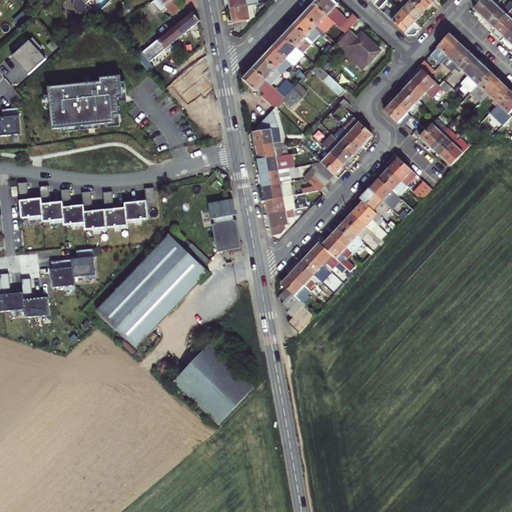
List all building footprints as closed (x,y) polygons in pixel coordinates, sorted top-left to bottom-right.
[(77,0),(74,3),(74,9),(79,15),(85,15),(91,9),(89,7),(95,0),(77,0)] [(175,0),(167,0),(158,8),(165,15),(167,13),(169,16),(181,6),(175,0)] [(260,3),(259,0),(226,0),(228,9),(258,4),(260,3)] [(311,0),(309,3),(304,8),(328,32),(335,25),(345,34),(349,31),(316,0),(311,0)] [(316,0),(349,31),(361,18),(355,12),(350,17),(337,5),(342,0),(316,0)] [(378,0),(378,1),(376,4),(382,9),(390,0),(378,0)] [(416,24),(425,14),(411,0),(399,0),(402,3),(399,6),(403,11),(416,24)] [(411,0),(425,14),(435,3),(431,0),(411,0)] [(487,13),(498,0),(478,0),(477,2),(477,3),(487,13)] [(500,0),(498,0),(487,13),(497,23),(511,7),(511,0),(507,0),(504,4),(500,0)] [(258,8),(258,4),(228,9),(230,22),(234,22),(235,31),(247,28),(251,23),(250,19),(252,18),(252,17),(255,17),(253,9),(258,8)] [(385,12),(407,34),(416,24),(403,11),(399,6),(393,12),(389,8),(385,12)] [(511,7),(497,23),(508,32),(511,27),(511,11),(511,7)] [(322,32),(325,35),(328,32),(304,8),(299,14),(293,19),(315,39),(322,32)] [(204,23),(195,14),(144,58),(152,67),(204,23)] [(289,25),(284,30),(305,50),(315,39),(293,19),(289,25)] [(353,28),(335,47),(362,72),(364,70),(366,71),(385,51),(365,32),(361,35),(353,28)] [(463,39),(452,29),(432,51),(442,61),(444,60),(463,39)] [(295,61),(305,50),(284,30),(279,35),(274,41),(295,61)] [(453,69),(457,66),(473,49),(463,39),(444,60),(453,69)] [(11,60),(27,78),(45,62),(37,54),(41,51),(31,41),(11,60)] [(285,72),(295,61),(274,41),(269,46),(264,52),(285,72)] [(469,73),(483,58),(473,49),(457,66),(461,70),(463,67),(469,73)] [(285,72),(264,52),(259,58),(254,63),(275,83),(285,72)] [(212,58),(192,77),(195,80),(197,81),(200,79),(201,79),(214,67),(212,58)] [(431,73),(437,68),(426,58),(421,64),(424,67),(431,73)] [(461,81),(471,91),(493,67),(483,58),(469,73),(461,81)] [(275,83),(254,63),(244,74),(258,88),(261,85),(267,91),(264,94),(277,107),(281,102),(285,98),(288,95),(280,88),(275,83)] [(346,95),(315,67),(310,73),(341,101),(346,95)] [(424,67),(417,74),(432,87),(439,80),(431,73),(424,67)] [(489,92),(503,76),(493,67),(471,91),(481,100),(489,92)] [(432,87),(417,74),(411,81),(426,94),(432,87)] [(48,88),(53,130),(116,123),(115,116),(121,115),(119,103),(124,102),(121,76),(100,78),(101,82),(48,88)] [(499,101),(511,87),(511,84),(503,76),(489,92),(499,101)] [(195,80),(192,77),(182,86),(185,89),(195,80)] [(288,95),(292,92),(298,85),(299,84),(291,77),(280,88),(288,95)] [(456,86),(446,77),(441,83),(451,92),(456,86)] [(426,94),(411,81),(402,91),(417,104),(421,107),(423,105),(420,101),(426,94)] [(298,85),(292,92),(301,100),(307,93),(298,85)] [(200,117),(205,112),(185,89),(182,86),(173,94),(199,124),(203,120),(200,117)] [(511,87),(499,101),(509,111),(511,108),(511,87)] [(417,104),(402,91),(393,101),(408,114),(417,104)] [(285,98),(295,106),(301,100),(292,92),(288,95),(285,98)] [(281,102),(290,111),(295,106),(285,98),(281,102)] [(352,107),(345,101),(341,106),(347,112),(352,107)] [(412,118),(408,114),(393,101),(383,111),(402,128),(412,118)] [(257,154),(288,148),(277,107),(253,132),(257,154)] [(2,135),(2,137),(24,134),(21,108),(4,109),(5,118),(0,118),(2,135)] [(357,121),(347,132),(349,134),(365,149),(375,138),(357,121)] [(450,129),(441,121),(434,128),(441,135),(445,131),(447,133),(450,129)] [(447,133),(445,131),(441,135),(434,128),(429,134),(422,141),(432,150),(447,133)] [(461,139),(450,129),(447,133),(450,135),(446,139),(452,145),(456,141),(458,143),(461,139)] [(432,150),(442,160),(458,143),(456,141),(452,145),(446,139),(450,135),(447,133),(432,150)] [(344,139),(342,137),(337,143),(355,160),(365,149),(349,134),(344,139)] [(456,149),(465,157),(472,149),(461,139),(458,143),(460,145),(456,149)] [(345,170),(355,160),(337,143),(334,141),(325,152),(330,157),(345,170)] [(460,145),(458,143),(442,160),(453,170),(465,157),(456,149),(460,145)] [(257,154),(259,168),(287,162),(294,161),(291,147),(288,148),(257,154)] [(336,180),(345,170),(330,157),(323,164),(320,161),(318,164),(325,170),(336,180)] [(287,162),(259,168),(262,180),(289,174),(287,162)] [(417,177),(401,162),(390,173),(407,188),(417,177)] [(336,180),(325,170),(319,177),(330,187),(336,180)] [(397,199),(407,188),(390,173),(381,183),(397,199)] [(289,174),(262,180),(264,194),(292,188),(289,174)] [(325,192),(330,187),(319,177),(314,182),(325,192)] [(325,192),(314,182),(308,188),(318,197),(319,198),(325,192)] [(425,205),(436,194),(424,182),(413,194),(425,205)] [(21,184),(25,221),(34,220),(48,218),(48,221),(48,225),(55,224),(69,223),(69,225),(70,228),(76,227),(90,226),(90,228),(91,230),(99,230),(112,228),(120,227),(134,226),(133,224),(133,221),(147,219),(154,219),(152,205),(161,204),(159,187),(150,188),(151,201),(130,203),(130,208),(116,209),(115,206),(119,205),(117,191),(108,192),(110,210),(95,212),(94,208),(98,208),(96,192),(87,193),(89,207),(72,209),(71,205),(76,204),(74,189),(65,190),(66,202),(50,204),(50,200),(54,200),(52,186),(43,187),(45,199),(29,201),(29,197),(32,197),(30,183),(21,184)] [(405,205),(397,199),(381,183),(371,194),(392,213),(395,216),(405,205)] [(292,188),(264,194),(267,206),(295,201),(292,188)] [(371,194),(362,204),(364,207),(383,224),(392,213),(371,194)] [(295,201),(267,206),(270,220),(288,217),(295,215),(294,210),(312,206),(319,199),(295,203),(295,201)] [(235,218),(232,202),(208,206),(210,222),(213,221),(214,226),(211,227),(215,254),(240,251),(236,223),(233,223),(232,218),(235,218)] [(383,224),(364,207),(353,218),(384,246),(389,240),(381,233),(386,227),(383,224)] [(411,220),(406,216),(401,221),(406,225),(411,220)] [(289,224),(288,217),(270,220),(273,237),(283,235),(287,229),(286,225),(289,224)] [(384,246),(353,218),(343,230),(361,247),(368,239),(382,252),(386,248),(384,246)] [(361,247),(343,230),(333,241),(347,254),(354,260),(364,250),(361,247)] [(95,314),(136,350),(207,271),(201,266),(207,260),(189,244),(183,250),(165,235),(95,314)] [(187,243),(183,239),(178,245),(182,249),(187,243)] [(347,254),(333,241),(322,252),(337,265),(347,254)] [(51,262),(54,288),(76,286),(75,278),(96,276),(93,249),(77,251),(78,259),(51,262)] [(330,279),(340,269),(337,265),(322,252),(319,250),(309,261),(324,274),(330,279)] [(374,258),(368,253),(365,257),(370,262),(374,258)] [(299,271),(311,282),(319,273),(322,276),(324,274),(309,261),(299,271)] [(311,282),(299,271),(290,281),(307,297),(314,290),(312,288),(314,285),(311,282)] [(19,321),(45,318),(43,300),(25,302),(25,297),(28,297),(26,281),(17,282),(18,295),(3,297),(3,293),(6,292),(4,276),(0,276),(0,314),(18,312),(19,321)] [(300,304),(307,297),(290,281),(281,291),(285,295),(277,304),(282,309),(280,311),(283,314),(293,303),(295,305),(298,302),(300,304)] [(283,314),(288,319),(298,308),(295,305),(293,303),(283,314)] [(286,320),(292,326),(304,313),(298,308),(288,319),(286,320)] [(289,329),(294,334),(309,318),(304,313),(292,326),(289,329)] [(300,340),(315,324),(309,318),(294,334),(300,340)] [(228,429),(266,387),(220,346),(182,387),(228,429)]
